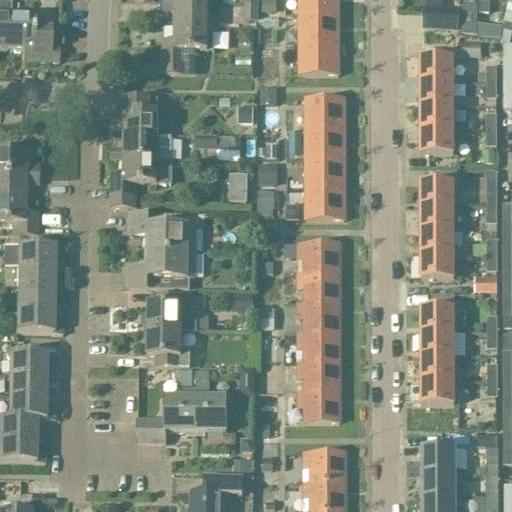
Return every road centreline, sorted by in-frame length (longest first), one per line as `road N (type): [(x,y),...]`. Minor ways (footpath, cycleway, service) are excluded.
road 1 (residential): [(380,511),(378,0)]
road 2 (residential): [(162,464),(75,463),(80,97)]
